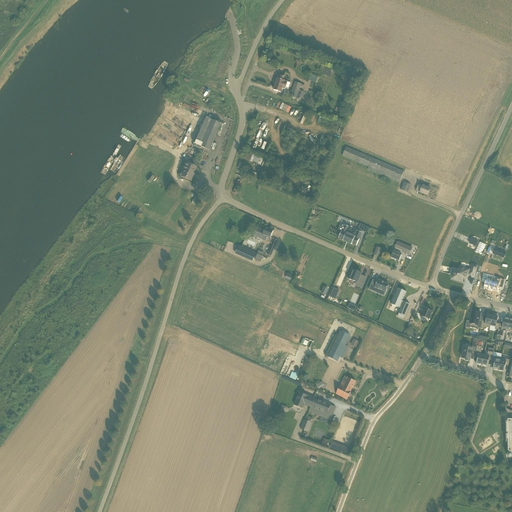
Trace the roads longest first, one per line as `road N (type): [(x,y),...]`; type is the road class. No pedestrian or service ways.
road 1 (unclassified): [(99,511),(181,265),(223,195)]
road 2 (tertiary): [(432,288),(223,195)]
road 3 (unclassified): [(432,288),(511,105)]
road 4 (residential): [(337,511),(374,419),(424,354)]
